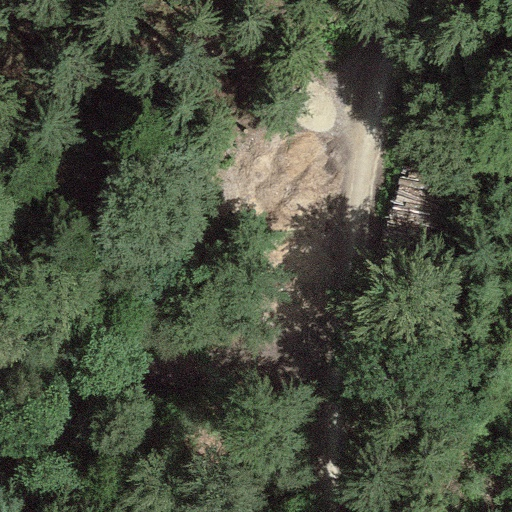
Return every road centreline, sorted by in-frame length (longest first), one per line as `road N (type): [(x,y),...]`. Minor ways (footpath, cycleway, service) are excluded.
road 1 (track): [(338,511),(422,0)]
road 2 (track): [(0,448),(27,443),(184,366),(256,353),(364,355)]
